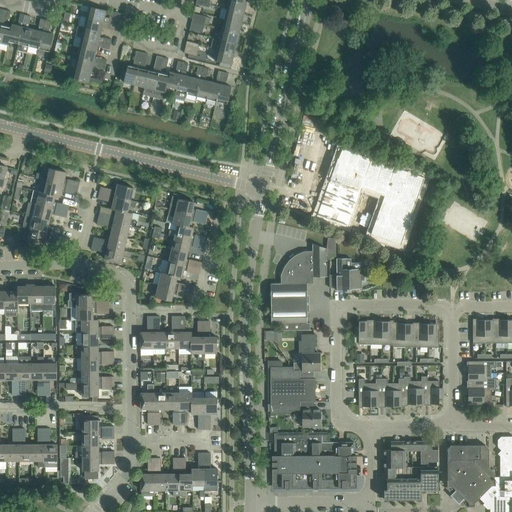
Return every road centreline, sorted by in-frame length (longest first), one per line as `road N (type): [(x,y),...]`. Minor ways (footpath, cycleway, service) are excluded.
road 1 (tertiary): [(251,502),(244,308),(264,187)]
road 2 (residential): [(452,304),(338,312),(337,414),(344,423),(369,425)]
road 3 (tertiary): [(264,187),(21,131)]
road 4 (residential): [(369,425),(369,503),(251,502)]
road 5 (tertiary): [(264,187),(308,0)]
road 6 (residential): [(218,221),(196,309),(128,309)]
road 7 (unknown): [(118,4),(111,46),(171,63),(177,15)]
road 8 (residential): [(0,411),(131,409)]
road 9 (residential): [(452,425),(452,304)]
